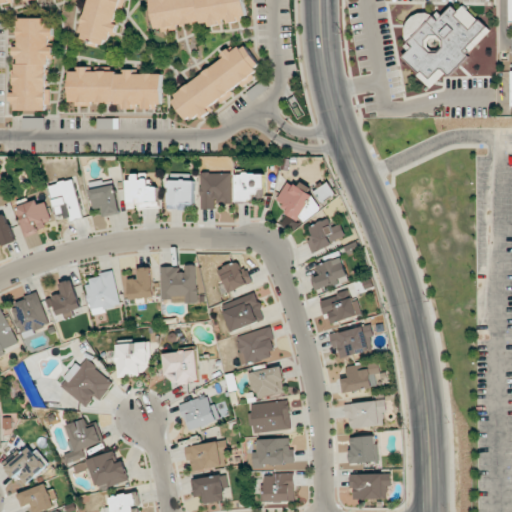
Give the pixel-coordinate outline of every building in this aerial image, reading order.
[(124,0),(86,0),(78,41),(104,47),(106,38),(116,40),(124,0)] [(245,0),(150,0),(155,32),(248,19),(245,0)] [(490,30),(465,7),(450,8),(443,16),(438,12),(415,14),(405,25),(407,43),(406,44),(407,53),(403,58),(418,72),(419,77),(431,88),(445,73),(452,72),(467,55),(467,52),(471,51),(490,30)] [(55,17),(14,16),(12,109),(53,110),(55,17)] [(259,76),(254,67),(261,63),(248,43),(239,49),(238,47),(168,94),(188,124),(259,76)] [(163,106),(163,68),(70,67),(70,106),(163,106)] [(232,172),(201,172),(201,209),(216,209),(216,204),(232,203),(232,172)] [(129,209),(159,208),(159,186),(148,187),(147,173),(129,174),(129,209)] [(237,201),(254,201),(254,196),(265,196),(265,173),(237,173),(237,201)] [(84,217),(73,178),(49,185),(59,220),(71,216),(72,220),(84,217)] [(121,213),(113,178),(88,183),(93,208),(101,207),(102,217),(121,213)] [(194,203),(195,181),(170,180),(169,203),(194,203)] [(313,196),(289,180),(277,199),(289,207),(285,213),(297,221),(313,196)] [(43,199),(17,208),(26,235),(52,227),(43,199)] [(4,246),(17,241),(6,213),(0,215),(0,239),(2,239),(4,246)] [(340,223),(332,227),(329,218),(309,226),(313,237),(307,239),(313,253),(332,245),(331,242),(346,235),(340,223)] [(317,266),(320,272),(311,276),(316,289),(349,276),(341,256),(317,266)] [(250,285),(243,261),(219,267),(226,292),(250,285)] [(161,267),(162,298),(173,298),(173,303),(198,302),(197,264),(186,265),(186,272),(178,273),(178,266),(161,267)] [(127,279),(130,299),(155,296),(151,266),(138,268),(139,278),(127,279)] [(91,313),(121,307),(115,274),(86,279),(91,313)] [(60,283),(63,292),(52,296),(59,317),(73,312),(72,310),(82,306),(73,279),(60,283)] [(320,300),(324,314),(329,313),(333,324),(361,314),(352,290),(320,300)] [(23,335),(50,326),(39,293),(12,302),(23,335)] [(232,331),(266,320),(257,293),(223,304),(232,331)] [(0,353),(19,345),(3,307),(0,308),(0,353)] [(376,349),(370,324),(333,334),(339,359),(376,349)] [(276,355),(268,327),(236,336),(244,364),(276,355)] [(142,376),(141,369),(151,369),(149,342),(117,343),(119,377),(142,376)] [(165,377),(177,375),(178,383),(200,381),(196,349),(163,353),(165,377)] [(100,400),(114,382),(83,357),(60,385),(87,406),(95,396),(100,400)] [(341,379),(343,394),(378,387),(376,373),(382,372),(380,363),(360,367),(359,364),(347,366),(349,378),(341,379)] [(249,372),(255,398),(286,392),(280,366),(249,372)] [(179,404),(188,431),(219,421),(210,394),(179,404)] [(292,429),(289,400),(252,404),(253,412),(249,413),(250,424),(254,424),(255,433),(292,429)] [(345,404),(346,417),(350,417),(351,428),(387,425),(384,400),(345,404)] [(105,441),(99,424),(89,428),(86,418),(67,425),(72,440),(69,441),(72,451),(64,454),(68,464),(87,456),(84,449),(105,441)] [(378,462),(377,436),(351,437),(352,463),(378,462)] [(257,439),(257,451),(252,451),(253,466),(294,464),(293,437),(257,439)] [(187,445),(189,471),(227,466),(224,441),(187,445)] [(18,473),(26,483),(48,466),(32,446),(5,467),(13,477),(18,473)] [(129,481),(119,450),(75,464),(78,473),(91,469),(98,490),(129,481)] [(294,473),(263,474),(263,502),(295,501),(294,473)] [(392,473),(350,474),(350,488),(354,488),(354,499),(387,499),(387,485),(392,485),(392,473)] [(204,503),(227,500),(225,475),(192,478),(194,497),(204,496),(204,503)] [(22,507),(31,504),(33,511),(40,511),(55,507),(51,496),(47,484),(18,494),(22,507)] [(133,511),(133,504),(137,504),(136,493),(110,496),(111,511),(133,511)]
